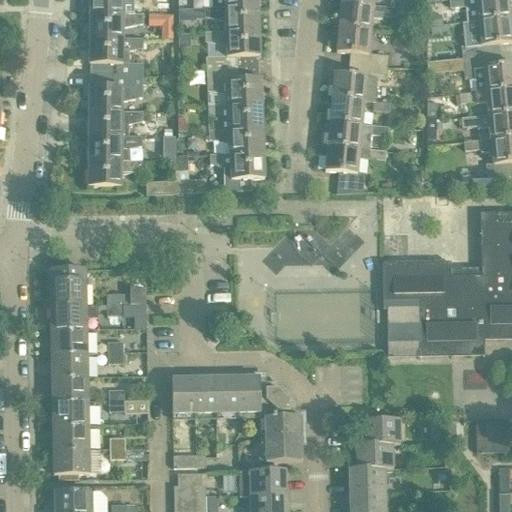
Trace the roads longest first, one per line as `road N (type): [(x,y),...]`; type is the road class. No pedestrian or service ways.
road 1 (residential): [(193,363),(191,234),(16,235)]
road 2 (residential): [(15,511),(12,258)]
road 3 (residential): [(193,363),(266,363),(317,409),(318,511)]
road 4 (residential): [(16,235),(40,0)]
road 5 (residential): [(163,511),(162,363),(193,363)]
road 6 (residential): [(298,173),(311,0)]
